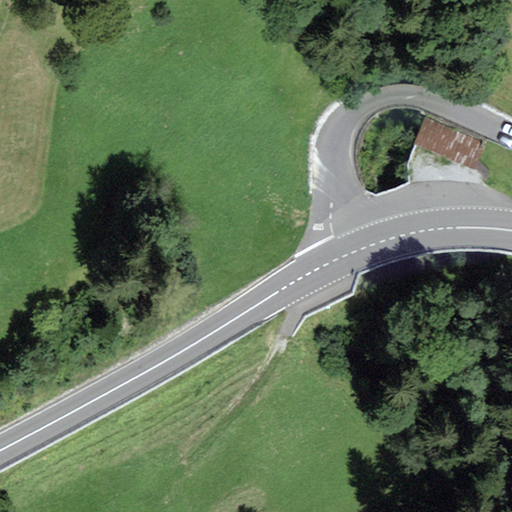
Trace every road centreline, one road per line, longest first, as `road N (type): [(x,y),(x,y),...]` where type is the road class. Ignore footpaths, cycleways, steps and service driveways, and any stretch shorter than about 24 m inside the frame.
road 1 (primary): [(0,449),(345,255)]
road 2 (residential): [(345,255),(332,154),(350,111),(377,98),(410,98),(511,138)]
road 3 (primary): [(345,255),(431,228),(511,231)]
